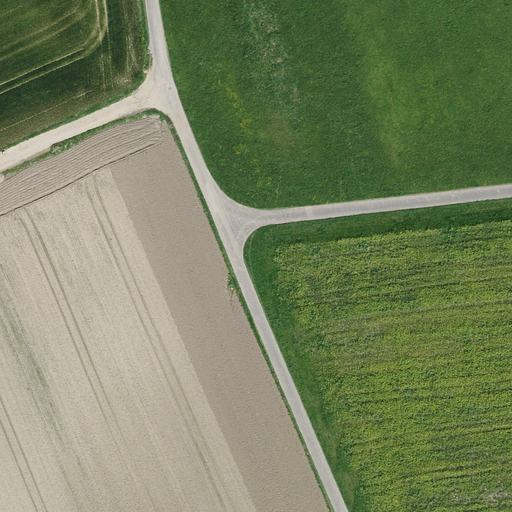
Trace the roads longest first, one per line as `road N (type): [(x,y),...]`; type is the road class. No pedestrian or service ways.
road 1 (track): [(344,511),(161,88)]
road 2 (track): [(220,223),(511,192)]
road 3 (track): [(161,88),(0,156)]
